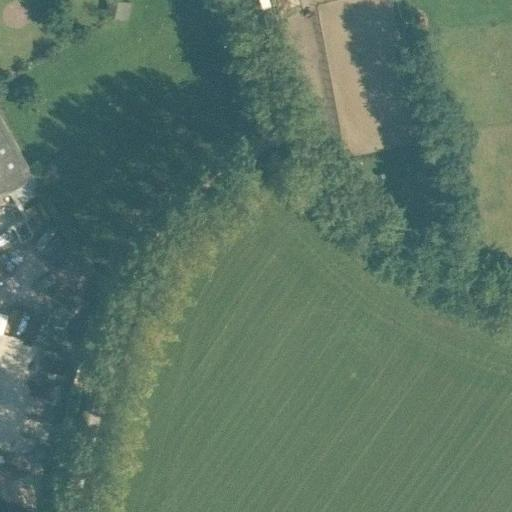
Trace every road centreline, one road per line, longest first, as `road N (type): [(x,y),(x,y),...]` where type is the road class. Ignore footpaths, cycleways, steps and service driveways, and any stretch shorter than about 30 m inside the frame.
road 1 (track): [(290,124),(191,193),(157,237),(69,511)]
road 2 (unclassified): [(511,294),(408,249),(331,178),(290,124),(250,0)]
